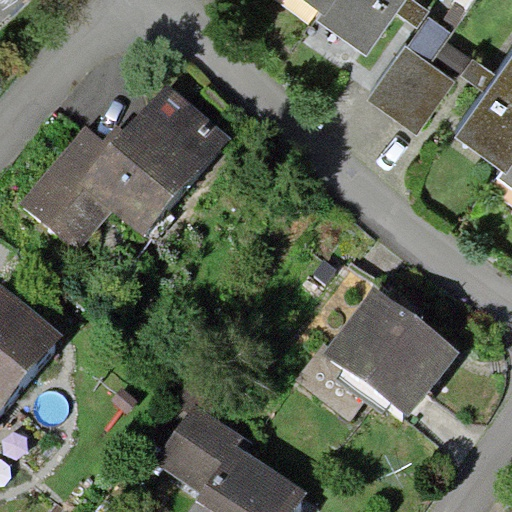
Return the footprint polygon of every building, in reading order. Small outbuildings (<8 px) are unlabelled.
[(0,0),(0,10),(9,0),(0,0)] [(397,0),(319,0),(322,2),(320,6),(367,41),(397,0)] [(503,172),(511,178),(511,38),(485,72),(450,117),(509,164),(503,172)] [(394,43),(361,96),(412,128),(445,74),(394,43)] [(128,240),(211,141),(154,92),(110,145),(104,152),(72,129),(12,200),(59,246),(91,208),(128,240)] [(401,425),(450,359),(387,314),(366,298),(317,365),(401,425)] [(0,415),(50,353),(0,313),(0,415)] [(290,511),(293,508),(226,465),(237,449),(188,417),(153,470),(194,496),(184,511),(290,511)]
